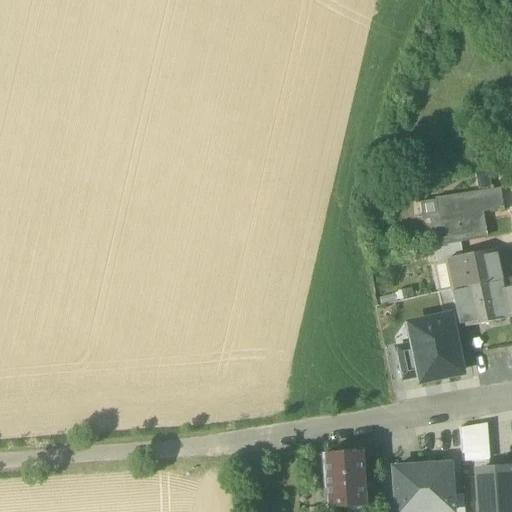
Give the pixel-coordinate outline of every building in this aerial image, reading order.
[(475,175),(478,195),(492,193),(489,173),(475,175)] [(430,220),(434,247),(459,242),(485,238),(480,213),(499,210),(499,212),(503,212),(503,207),(501,208),(498,192),(492,193),(478,195),(437,201),(439,218),(430,220)] [(422,221),(430,220),(439,218),(437,201),(419,204),(422,221)] [(434,247),(435,254),(460,249),(459,242),(434,247)] [(462,258),(460,249),(435,254),(437,264),(446,262),(462,258)] [(462,258),(446,262),(451,290),(501,279),(495,252),(462,258)] [(438,293),(451,290),(446,262),(437,264),(437,266),(432,267),(438,293)] [(459,330),(509,319),(503,291),(501,279),(451,290),(457,318),(459,330)] [(511,318),(511,289),(503,291),(509,319),(511,318)] [(443,321),(448,320),(457,318),(451,290),(438,294),(437,295),(443,320),(443,321)] [(443,320),(427,324),(429,334),(411,337),(413,347),(419,377),(420,383),(459,375),(458,368),(453,345),(448,320),(443,321),(443,320)] [(409,327),(411,337),(429,334),(427,324),(409,327)] [(465,343),(453,345),(458,368),(470,367),(465,343)] [(397,350),(403,380),(419,377),(413,347),(397,350)] [(459,430),(461,463),(488,462),(486,425),(459,430)] [(321,458),(324,510),(365,507),(363,485),(361,456),(321,458)] [(449,466),(420,468),(423,511),(451,511),(451,497),(449,466)] [(423,511),(420,468),(392,470),(394,500),(394,511),(423,511)] [(474,474),(476,511),(511,511),(511,482),(511,468),(491,470),(491,473),(474,474)] [(363,485),(365,507),(377,506),(375,484),(363,485)] [(464,511),(463,496),(451,497),(451,511),(464,511)] [(394,511),(394,500),(382,501),(382,511),(394,511)]
